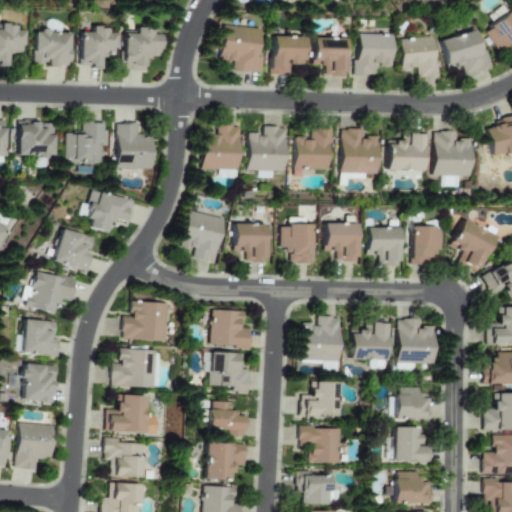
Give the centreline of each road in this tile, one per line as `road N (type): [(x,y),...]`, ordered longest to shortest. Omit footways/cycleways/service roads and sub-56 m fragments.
road 1 (residential): [(70,511),(87,335),(108,287),(167,209),(188,51),(209,0)]
road 2 (residential): [(0,94),(445,105),(511,82)]
road 3 (residential): [(124,268),(207,290),(450,299)]
road 4 (residential): [(276,292),(264,511)]
road 5 (residential): [(450,299),(454,511)]
